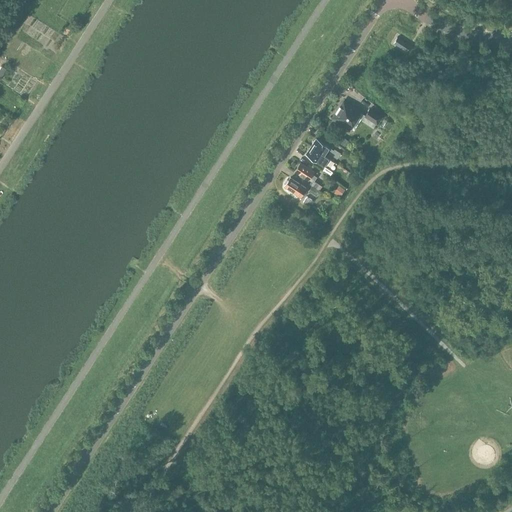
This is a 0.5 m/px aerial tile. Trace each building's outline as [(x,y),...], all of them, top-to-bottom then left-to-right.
[(406,51),(410,45),(397,36),(393,42),(406,51)] [(360,111),(343,100),(333,117),(349,128),(360,111)] [(382,115),(369,108),(365,115),(377,122),(382,115)] [(316,137),(311,145),(328,157),(331,153),(337,157),(340,152),(334,148),(333,149),(316,137)] [(349,141),(343,137),(339,143),(345,147),(349,141)] [(329,157),(328,157),(311,145),(306,153),(324,165),(329,157)] [(356,159),(350,155),(347,159),(353,163),(356,159)] [(307,166),(300,161),(294,170),(308,179),(308,178),(313,181),(317,176),(312,173),(314,170),(311,168),(312,166),(308,164),(307,166)] [(299,195),(301,191),(302,192),(306,187),(290,176),(289,179),(287,179),(285,181),(286,183),(284,185),(296,193),(295,195),(297,196),(298,194),(299,195)] [(312,185),(319,190),(320,190),(323,186),(314,180),(311,185),(312,185)] [(316,196),(320,190),(319,190),(312,185),(308,190),(316,196)] [(344,189),(339,185),(333,192),(339,196),(344,189)] [(307,195),(303,200),(309,204),(312,199),(307,195)]
